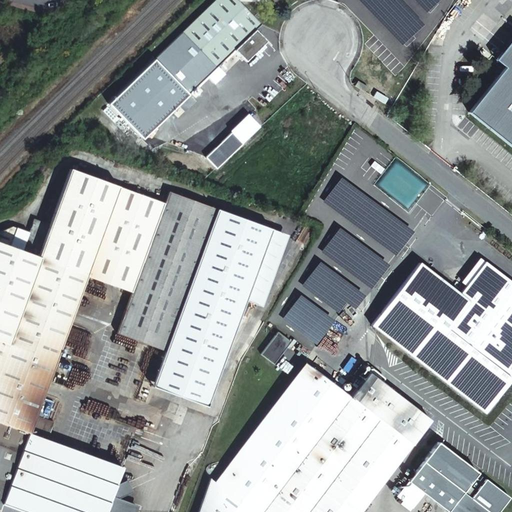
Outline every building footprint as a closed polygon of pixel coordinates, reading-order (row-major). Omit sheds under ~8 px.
[(261,26),(239,3),(241,0),(243,0),(246,2),(247,0),(251,0),(253,2),(255,0),(259,0),(261,1),(262,0),(216,0),(154,60),(189,95),(234,51),(246,63),(267,42),(255,31),(261,26)] [(504,69),(511,59),(511,39),(494,62),(504,69)] [(511,59),(504,69),(469,113),(504,141),(511,147),(511,59)] [(353,87),(363,93),(367,88),(357,82),(353,87)] [(393,104),(387,116),(395,122),(403,112),(393,104)] [(34,415),(40,398),(52,367),(69,319),(85,276),(131,293),(117,333),(163,350),(168,338),(219,357),(266,228),(169,192),(164,205),(69,170),(36,257),(0,243),(0,511),(126,511),(128,510),(108,502),(120,467),(46,440),(53,422),(46,420),(34,415)] [(485,413),(511,379),(511,282),(485,261),(458,295),(418,264),(370,326),(485,413)] [(202,404),(219,357),(168,338),(163,350),(150,385),(202,404)] [(70,365),(59,361),(51,382),(62,386),(70,365)] [(212,511),(362,511),(411,446),(349,399),(310,370),(220,490),(212,511)] [(367,375),(349,399),(411,446),(429,422),(367,375)] [(52,402),(40,398),(34,415),(46,420),(52,402)] [(477,472),(437,443),(397,495),(413,507),(424,493),(449,511),(489,511),(471,497),(468,496),(462,491),(468,484),(477,472)] [(485,478),(471,497),(489,511),(497,511),(509,497),(485,478)] [(210,482),(198,511),(212,511),(220,490),(210,482)] [(468,484),(462,491),(468,496),(474,489),(468,484)]
